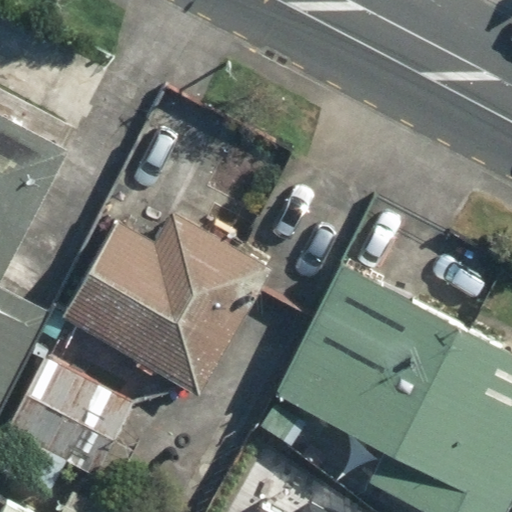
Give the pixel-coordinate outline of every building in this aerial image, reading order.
[(0,282),(4,285),(77,137),(0,99),(0,282)] [(128,196),(64,306),(203,387),(281,253),(179,194),(165,218),(128,196)] [(501,511),(511,492),(511,337),(348,254),(263,419),(300,438),(317,404),(382,437),(366,469),(444,509),(442,511),(501,511)] [(4,285),(0,282),(0,413),(52,308),(4,285)] [(137,391),(47,347),(8,426),(98,470),(137,391)] [(38,511),(9,496),(0,511),(126,511),(70,482),(53,511),(38,511)]
